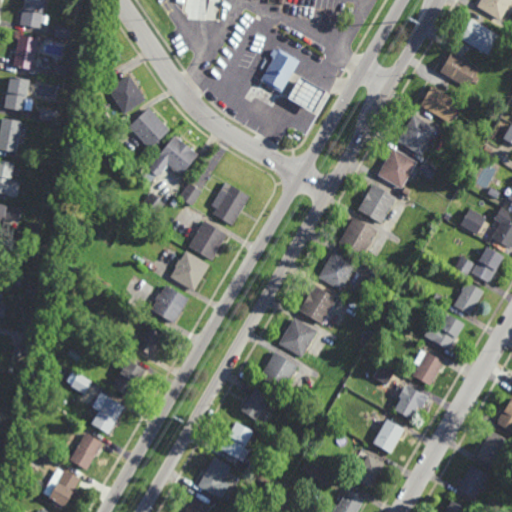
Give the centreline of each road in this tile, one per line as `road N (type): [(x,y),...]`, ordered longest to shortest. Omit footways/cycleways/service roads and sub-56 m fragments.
road 1 (tertiary): [(142,511),(441,0)]
road 2 (tertiary): [(403,0),(105,511)]
road 3 (residential): [(122,0),(206,114),(328,190)]
road 4 (residential): [(511,318),(400,511)]
